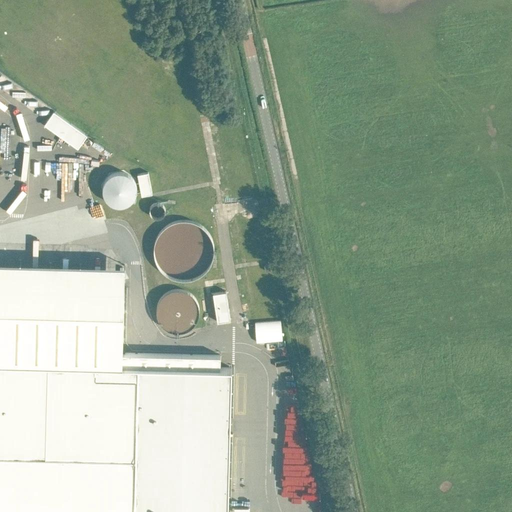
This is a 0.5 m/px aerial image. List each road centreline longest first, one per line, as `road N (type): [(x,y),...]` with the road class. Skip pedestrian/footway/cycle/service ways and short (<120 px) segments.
road 1 (tertiary): [(353,511),(241,0)]
road 2 (unknown): [(15,218),(115,234),(127,250),(149,338),(243,349),(254,377),(262,482),(279,511)]
